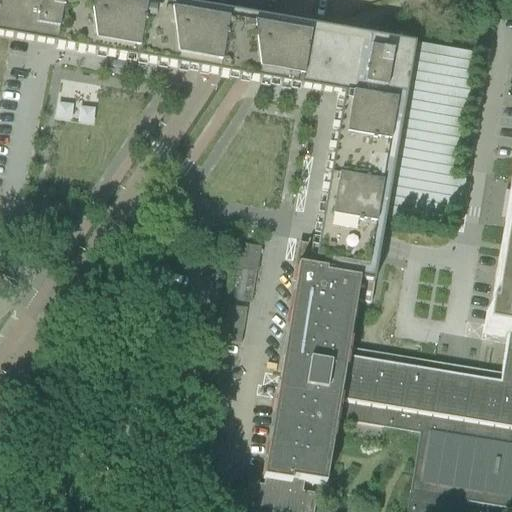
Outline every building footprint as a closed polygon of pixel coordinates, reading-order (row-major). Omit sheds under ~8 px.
[(0,0),(0,38),(185,71),(211,75),(246,81),(341,98),(325,194),(318,233),(317,243),(339,246),(337,261),(342,262),(342,260),(376,265),(378,248),(383,220),(445,230),(449,205),(460,206),(463,187),(453,185),(475,55),(409,44),(409,46),(282,25),(247,18),(223,14),(139,0),(0,0)] [(312,511),(316,495),(301,493),(302,483),(323,486),(334,419),(420,434),(406,511),(463,511),(465,502),(511,509),(511,192),(507,224),(510,225),(508,240),(504,239),(504,241),(508,242),(506,254),(502,253),(502,255),(505,255),(503,271),(499,270),(499,272),(502,273),(501,284),(497,284),(497,286),(500,286),(498,302),(494,301),(494,303),(497,304),(495,315),(492,315),(492,316),(495,317),(493,332),(489,332),(489,334),(507,337),(500,376),(486,374),(484,384),(483,384),(482,386),(469,384),(470,378),(437,373),(436,379),(423,376),(423,374),(421,374),(421,376),(407,374),(408,371),(406,371),(405,373),(392,371),(392,369),(390,368),(390,371),(376,369),(377,366),(375,366),(375,368),(361,366),(362,364),(360,363),(359,366),(346,364),(346,361),(344,361),(354,302),(369,305),(376,265),(342,260),(342,262),(337,261),(339,246),(317,243),(307,241),(307,246),(297,245),(290,284),(294,285),(262,481),(263,481),(262,487),(248,485),(248,486),(247,487),(246,487),(241,511),(312,511)] [(237,245),(233,269),(256,273),(260,248),(237,245)] [(228,300),(250,303),(255,273),(232,270),(228,300)] [(223,340),(243,341),(244,308),(225,307),(223,340)] [(18,495),(8,489),(1,499),(11,505),(18,495)]
